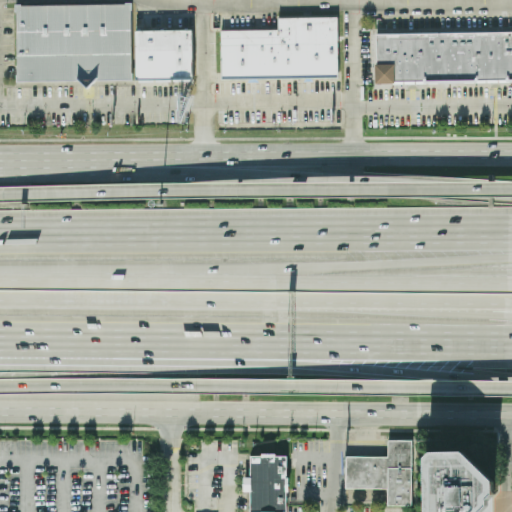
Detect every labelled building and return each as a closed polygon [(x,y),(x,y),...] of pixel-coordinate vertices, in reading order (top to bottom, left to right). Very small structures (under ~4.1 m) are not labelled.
[(16,81),(17,5),(132,5),(131,81),(16,81)] [(136,81),(135,8),(152,21),(194,21),(194,82),(136,81)] [(225,31),(225,78),(337,78),(337,18),(277,18),(277,31),(225,31)] [(376,83),(511,82),(511,35),(375,36),(376,83)] [(382,441),(406,440),(406,504),(383,505),(382,488),(341,488),(341,457),(382,456),(382,441)] [(420,457),(420,511),(476,511),(490,498),(489,478),(460,449),(427,450),(420,457)] [(251,511),(251,493),(242,493),(242,479),(250,479),(250,457),(260,457),(260,455),(274,455),(274,457),(284,457),(285,479),(287,479),(287,493),(285,493),(285,511),(251,511)]
